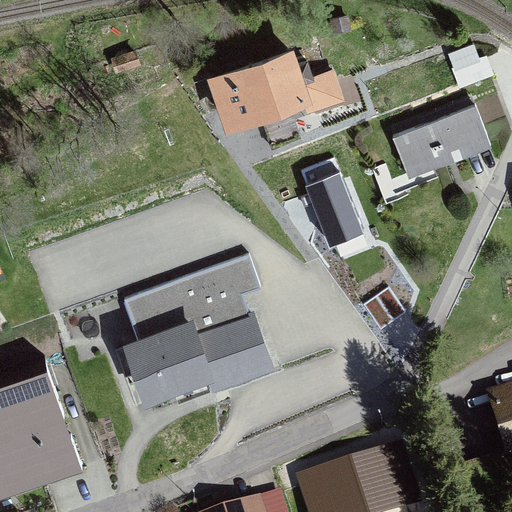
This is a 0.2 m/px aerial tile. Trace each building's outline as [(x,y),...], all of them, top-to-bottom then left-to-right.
[(490,72),(483,56),(478,58),(472,44),(450,53),(461,84),(490,72)] [(214,77),(229,120),(259,109),(272,147),(300,135),(287,99),(305,93),(309,107),(341,96),(332,69),(312,76),(307,59),(294,63),(290,50),(214,77)] [(392,134),(401,155),(376,166),(386,191),(431,174),(428,167),(490,142),(475,102),(392,134)] [(340,171),(303,186),(329,249),(365,234),(340,171)] [(189,323),(193,333),(240,317),(232,296),(261,285),(249,252),(124,297),(139,340),(189,323)] [(251,313),(240,317),(193,333),(206,372),(211,384),(269,363),(251,313)] [(147,393),(206,372),(193,333),(189,323),(139,340),(116,349),(125,375),(139,370),(147,393)] [(0,492),(82,465),(44,355),(0,370),(0,492)] [(511,385),(489,392),(508,452),(511,450),(511,385)] [(390,447),(297,475),(308,511),(363,511),(406,499),(390,447)] [(461,505),(508,490),(498,459),(451,473),(461,505)] [(284,511),(278,492),(216,511),(284,511)]
